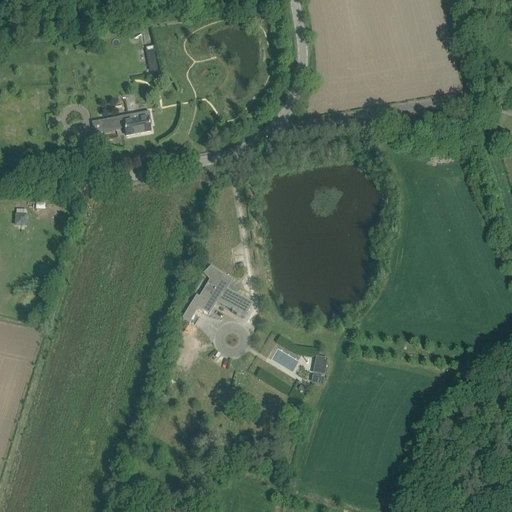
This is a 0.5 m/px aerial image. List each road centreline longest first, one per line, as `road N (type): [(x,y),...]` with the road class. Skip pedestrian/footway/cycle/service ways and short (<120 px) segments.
road 1 (unclassified): [(0,182),(111,182),(229,156),(261,140),(298,89),(294,0)]
road 2 (track): [(92,183),(0,499)]
road 3 (unknown): [(482,103),(281,119)]
